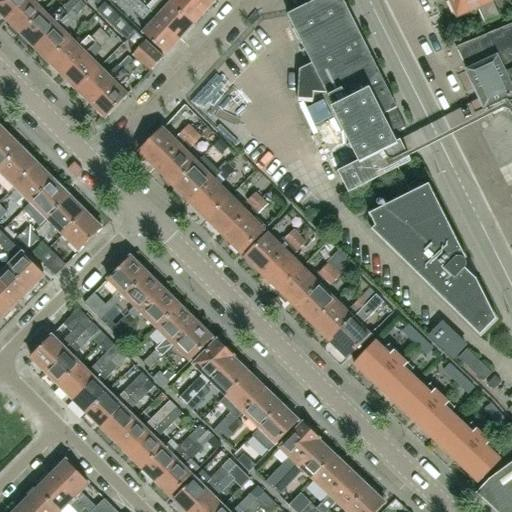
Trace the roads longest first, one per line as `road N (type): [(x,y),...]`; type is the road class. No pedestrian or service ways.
road 1 (unclassified): [(446,511),(147,213)]
road 2 (tertiary): [(511,294),(366,0)]
road 3 (unclassified): [(242,0),(101,167)]
road 4 (residential): [(147,213),(0,357)]
road 5 (unclassified): [(101,167),(0,74)]
road 6 (residential): [(57,425),(144,511)]
